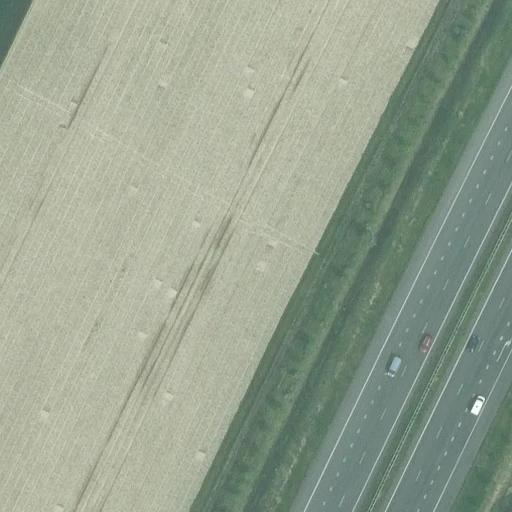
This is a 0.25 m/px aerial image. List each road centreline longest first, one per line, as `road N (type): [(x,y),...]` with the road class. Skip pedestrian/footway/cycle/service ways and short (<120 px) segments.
road 1 (motorway): [(511,153),(339,511)]
road 2 (motorway): [(405,511),(511,285)]
